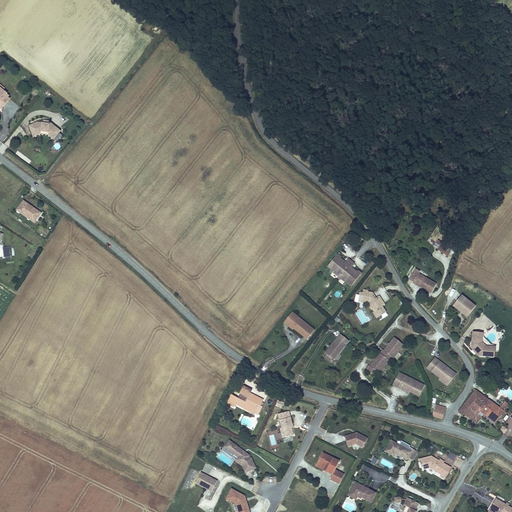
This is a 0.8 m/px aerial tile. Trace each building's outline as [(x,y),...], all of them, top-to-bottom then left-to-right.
[(0,94),(0,105),(0,106),(7,97),(9,95),(3,91),(0,94)] [(9,99),(7,97),(0,106),(2,108),(9,99)] [(49,125),(47,124),(41,123),(36,123),(28,126),(31,136),(40,132),(47,133),(50,136),(51,135),(55,137),(59,132),(49,124),(49,125)] [(16,211),(34,222),(40,212),(23,201),(16,211)] [(453,250),(441,242),(437,249),(448,257),(453,250)] [(10,246),(3,247),(4,257),(11,256),(10,246)] [(358,271),(357,272),(355,273),(351,269),(352,268),(355,264),(348,259),(345,263),(344,264),(340,260),(340,259),(341,258),(337,255),(328,266),(334,272),(333,273),(346,282),(346,281),(352,286),(362,274),(358,271)] [(419,271),(415,268),(409,280),(430,292),(435,283),(418,273),(419,271)] [(373,292),(367,291),(367,293),(363,293),(361,292),(360,298),(365,300),(366,302),(367,301),(371,304),(370,305),(372,309),(373,308),(376,311),(375,312),(378,317),(387,311),(383,305),(385,304),(381,296),(377,298),(375,299),(372,293),(373,292)] [(476,306),(462,295),(453,306),(467,318),(476,306)] [(316,332),(298,317),(295,320),(292,317),(288,321),(293,325),(291,328),(295,331),(296,330),(309,341),(316,332)] [(483,333),(474,332),(472,345),(476,347),(479,350),(480,352),(481,356),(496,356),(496,347),(487,347),(482,342),(483,333)] [(348,341),(340,334),(325,352),(333,359),(348,341)] [(375,363),(374,363),(370,366),(367,369),(375,376),(377,372),(380,374),(387,366),(385,364),(392,357),(394,359),(403,348),(401,347),(403,344),(395,338),(390,344),(391,346),(389,348),(388,347),(384,351),(383,351),(376,360),(377,361),(375,363)] [(438,375),(445,367),(432,357),(425,367),(430,371),(431,369),(438,375)] [(449,370),(445,367),(438,375),(449,383),(456,375),(450,371),(448,370),(449,370)] [(399,385),(419,395),(423,386),(397,373),(392,386),(397,388),(399,385)] [(438,375),(437,376),(439,378),(438,379),(447,386),(449,383),(438,375)] [(418,397),(419,395),(399,385),(397,388),(408,394),(409,392),(418,397)] [(261,409),(264,404),(264,403),(250,395),(251,392),(243,388),(239,395),(241,396),(239,402),(231,398),(226,408),(232,411),(234,407),(242,411),(244,408),(256,414),(255,416),(259,418),(263,410),(261,409)] [(472,394),(464,404),(469,408),(476,399),(479,402),(483,397),(480,395),(478,398),(472,394)] [(493,405),(483,397),(479,402),(476,399),(469,408),(478,415),(480,412),(482,414),(485,416),(493,405)] [(500,405),(504,401),(501,398),(495,405),(497,407),(499,404),(500,405)] [(506,402),(504,401),(500,405),(499,404),(497,407),(504,412),(508,405),(506,403),(506,402)] [(459,410),(461,412),(476,423),(480,417),(480,416),(478,415),(469,408),(464,404),(459,410)] [(493,405),(485,416),(494,423),(502,412),(493,405)] [(244,408),(242,411),(250,415),(249,416),(254,419),(255,416),(256,414),(244,408)] [(432,416),(441,418),(444,411),(434,408),(432,416)] [(284,433),(285,439),(293,437),(292,430),(291,427),(293,427),(291,419),(280,421),(282,429),(281,430),(282,434),(284,433)] [(504,433),(507,429),(503,425),(499,430),(504,433)] [(271,448),(279,447),(277,430),(269,431),(271,448)] [(368,443),(357,437),(356,440),(354,440),(354,438),(345,441),(348,451),(356,449),(363,453),(368,443)] [(242,464),(243,468),(245,469),(248,474),(257,467),(251,459),(249,457),(249,456),(229,441),(223,447),(238,458),(237,459),(242,464)] [(414,465),(419,456),(413,452),(411,455),(391,445),(386,456),(393,460),(395,457),(396,456),(398,457),(398,458),(407,463),(408,462),(414,465)] [(454,460),(457,455),(450,451),(447,457),(454,460)] [(371,463),(375,465),(379,459),(374,456),(371,463)] [(323,458),(317,470),(333,478),(331,483),(340,487),(345,477),(336,473),(339,467),(323,458)] [(235,461),(243,468),(242,464),(237,459),(235,461)] [(438,477),(444,468),(445,467),(441,464),(440,465),(436,463),(435,464),(433,463),(434,462),(432,461),(421,463),(423,474),(430,472),(438,477)] [(442,479),(447,470),(447,469),(444,468),(438,477),(442,479)] [(452,472),(447,470),(442,479),(441,481),(445,483),(452,472)] [(212,492),(217,482),(207,477),(207,478),(205,477),(206,476),(201,474),(197,481),(206,485),(205,488),(212,492)] [(376,498),(368,493),(368,495),(364,493),(365,492),(356,487),(351,495),(355,497),(353,501),(357,503),(358,502),(362,503),(363,502),(372,507),(376,498)] [(232,488),(227,498),(237,503),(239,511),(251,511),(246,495),(232,488)] [(357,505),(357,503),(353,501),(355,497),(351,495),(348,500),(357,505)] [(404,509),(406,510),(409,511),(417,511),(419,508),(407,502),(404,509)]
